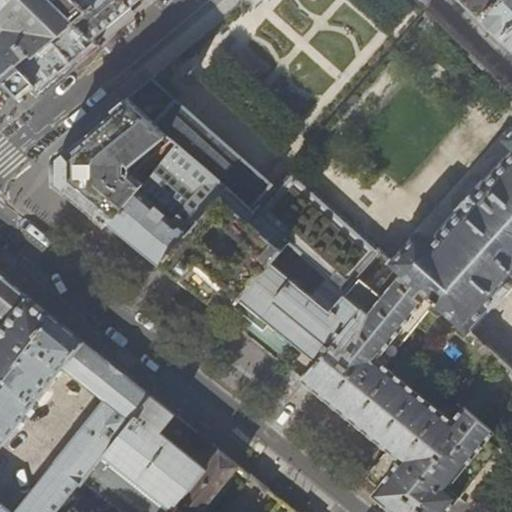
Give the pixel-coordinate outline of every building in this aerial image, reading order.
[(19,103),(23,99),(21,97),(28,91),(36,85),(17,64),(30,54),(33,58),(73,25),(88,12),(77,0),(76,0),(0,0),(0,77),(7,85),(19,99),(17,101),(19,103)] [(76,0),(77,0),(88,12),(73,25),(90,39),(137,0),(136,0),(76,0)] [(461,0),(477,15),(481,19),(502,0),(461,0)] [(497,35),(511,48),(511,0),(502,0),(481,19),(497,35)] [(90,39),(73,25),(33,58),(30,54),(17,64),(36,85),(38,86),(64,64),(92,41),(90,39)] [(254,211),(275,186),(152,78),(145,84),(126,99),(167,135),(177,144),(228,188),(254,211)] [(101,217),(109,224),(144,184),(133,175),(132,163),(167,135),(126,99),(117,107),(57,157),(58,182),(61,185),(64,188),(101,217)] [(511,128),(505,136),(505,135),(502,138),(504,141),(505,140),(511,147),(511,150),(484,181),(483,181),(480,184),(481,185),(428,243),(420,235),(420,234),(417,232),(414,235),(415,236),(391,260),(399,267),(423,289),(422,290),(466,330),(468,330),(498,297),(499,297),(501,295),(503,295),(511,285),(511,128)] [(177,144),(144,184),(109,224),(154,261),(161,266),(228,188),(177,144)] [(201,300),(207,304),(218,291),(234,305),(270,263),(288,241),(254,211),(228,188),(161,266),(169,273),(201,300)] [(294,375),(302,382),(341,335),(362,309),(346,295),(345,294),(329,312),(270,263),(234,305),(218,291),(207,304),(294,375)] [(458,500),(499,450),(489,441),(495,434),(464,408),(452,423),(438,412),(382,366),(428,311),(416,300),(416,301),(414,299),(422,290),(423,289),(399,267),(376,293),(359,279),(346,295),(362,309),(341,335),(302,382),(388,452),(453,505),(458,500)] [(0,275),(0,399),(14,382),(4,375),(52,317),(0,275)] [(0,511),(57,511),(87,474),(151,396),(117,369),(52,317),(4,375),(14,382),(0,399),(0,511)] [(154,399),(151,396),(87,474),(135,511),(171,511),(175,506),(205,469),(182,450),(197,432),(154,399)] [(171,511),(200,511),(238,466),(220,451),(205,469),(175,506),(171,511)] [(390,511),(447,511),(453,505),(388,452),(368,477),(380,488),(373,497),(390,511)]
